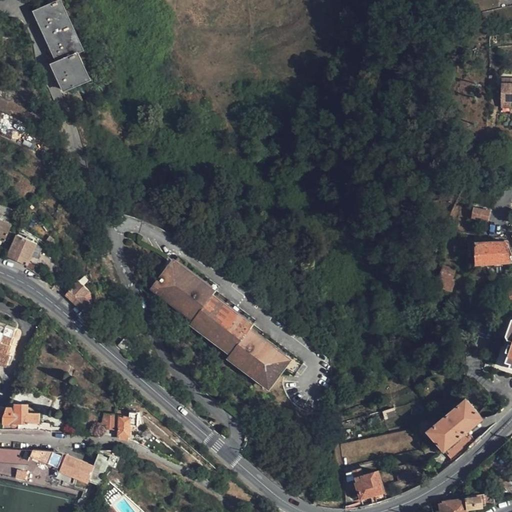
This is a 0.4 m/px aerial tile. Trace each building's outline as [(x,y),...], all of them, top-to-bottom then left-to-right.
[(59,0),(55,0),(32,11),(56,61),(50,64),(63,90),(88,78),(76,51),(82,49),(59,0)] [(511,83),(500,83),(499,106),(507,106),(511,106),(511,88),(511,83)] [(141,106),(145,114),(153,108),(149,101),(141,106)] [(91,116),(97,126),(103,123),(97,113),(91,116)] [(511,158),(503,156),(498,170),(511,173),(511,158)] [(471,180),(479,185),(484,175),(476,171),(471,180)] [(491,210),(474,207),(471,217),(489,221),(491,210)] [(0,239),(3,241),(10,224),(0,219),(0,239)] [(8,256),(28,265),(32,256),(38,244),(38,243),(17,234),(8,256)] [(507,241),(475,242),(476,264),(509,263),(507,241)] [(43,247),(38,244),(32,256),(38,258),(43,247)] [(179,257),(154,290),(194,319),(191,323),(231,353),(228,357),(269,387),(282,370),(284,372),(286,370),(294,376),(303,363),(253,325),(255,321),(216,291),(218,287),(179,257)] [(444,265),(440,276),(442,277),(439,287),(452,291),(456,279),(453,278),(456,268),(444,265)] [(65,294),(83,311),(92,302),(85,296),(90,290),(79,280),(65,294)] [(17,329),(0,322),(0,363),(7,366),(11,353),(9,352),(17,329)] [(511,322),(506,332),(511,335),(501,352),(506,355),(504,359),(511,363),(511,322)] [(124,339),(118,345),(129,355),(135,348),(124,339)] [(15,396),(15,403),(29,403),(29,397),(25,392),(19,392),(15,396)] [(444,451),(467,432),(482,419),(466,399),(428,431),(444,451)] [(7,407),(7,408),(5,418),(4,423),(11,423),(11,425),(13,426),(15,427),(17,426),(18,425),(19,423),(40,423),(40,413),(29,412),(29,403),(15,403),(15,407),(7,407)] [(117,409),(118,416),(120,415),(119,427),(121,428),(120,435),(131,437),(131,434),(130,434),(131,425),(139,426),(140,413),(117,409)] [(120,415),(118,416),(105,414),(102,429),(119,430),(119,427),(120,415)] [(40,431),(52,432),(52,424),(42,423),(40,423),(40,431)] [(452,461),(475,442),(467,432),(444,451),(452,461)] [(60,451),(0,448),(0,462),(59,465),(60,451)] [(101,485),(111,460),(107,459),(108,457),(100,453),(95,465),(67,455),(62,467),(71,471),(69,476),(88,483),(89,480),(101,485)] [(60,472),(69,476),(71,471),(62,467),(60,472)] [(355,479),(364,476),(362,468),(352,470),(353,472),(355,479)] [(28,471),(18,469),(16,477),(26,479),(28,471)] [(412,478),(410,471),(396,475),(398,481),(412,478)] [(348,481),(355,479),(353,472),(346,473),(348,481)] [(377,503),(386,499),(379,472),(364,476),(355,479),(360,498),(370,496),(372,504),(377,503)] [(465,498),(467,509),(483,507),(483,505),(495,504),(493,494),(465,498)] [(467,511),(467,509),(465,498),(443,501),(443,503),(440,504),(441,511),(467,511)] [(84,509),(90,511),(93,505),(87,503),(84,509)]
